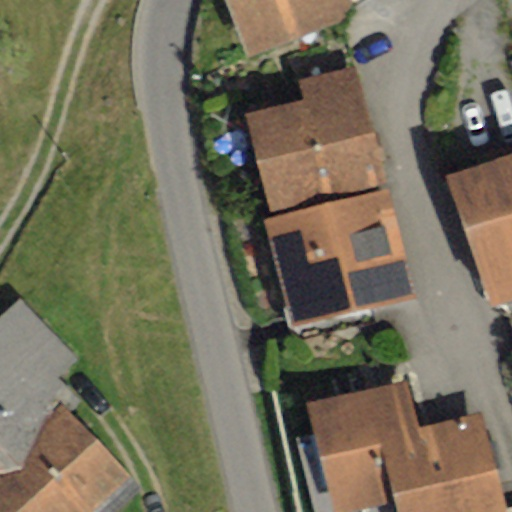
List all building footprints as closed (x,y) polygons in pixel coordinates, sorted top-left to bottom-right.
[(203,0),(222,62),(343,26),(335,0),(203,0)] [(287,127),(224,141),(269,334),(405,303),(354,83),(281,100),(287,127)] [(511,166),(429,192),(467,317),(511,302),(511,166)] [(0,511),(99,511),(121,489),(40,412),(90,360),(10,284),(0,295),(0,511)] [(395,396),(288,422),(310,511),(345,511),(365,507),(366,511),(496,511),(474,422),(405,439),(395,396)]
